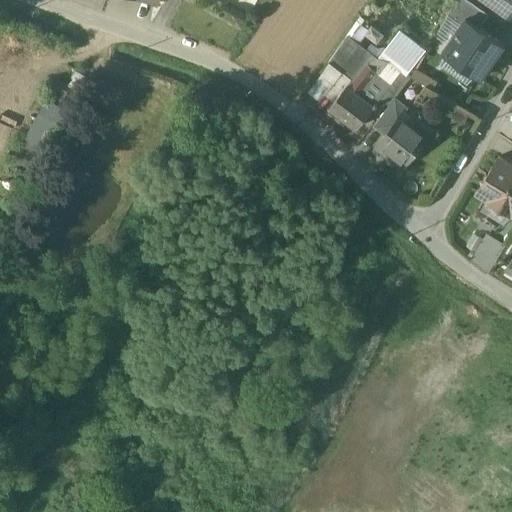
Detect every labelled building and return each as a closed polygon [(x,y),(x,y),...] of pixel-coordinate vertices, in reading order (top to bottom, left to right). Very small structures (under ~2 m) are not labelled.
[(489,14),(468,0),(455,0),(447,14),(461,23),(465,17),(480,27),(489,14)] [(511,0),(490,0),(508,13),(511,7),(511,0)] [(461,23),(442,51),(480,78),(504,44),(480,27),(465,17),(461,23)] [(371,52),(348,34),(329,62),(351,79),(371,52)] [(386,64),(371,52),(351,79),(329,107),(356,128),(374,105),(375,106),(377,103),(376,102),(379,97),(392,82),(380,73),(386,64)] [(410,77),(388,61),(386,64),(380,73),(392,82),(379,97),(389,104),(395,97),(410,77)] [(437,82),(415,69),(411,76),(433,88),(437,82)] [(79,107),(63,97),(18,171),(35,181),(79,107)] [(389,104),(372,126),(385,135),(402,114),(403,114),(408,108),(395,97),(389,104)] [(403,114),(402,114),(385,135),(377,145),(402,165),(410,156),(412,157),(418,157),(421,153),(420,146),(419,145),(423,139),(413,131),(417,126),(403,114)] [(511,164),(499,157),(477,191),(511,212),(511,164)] [(487,230),(469,257),(486,268),(504,242),(487,230)]
